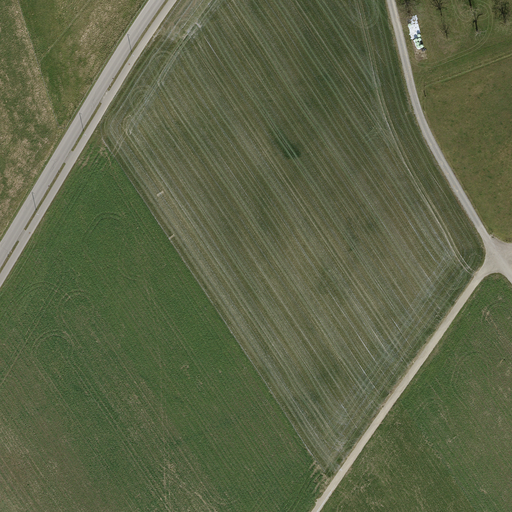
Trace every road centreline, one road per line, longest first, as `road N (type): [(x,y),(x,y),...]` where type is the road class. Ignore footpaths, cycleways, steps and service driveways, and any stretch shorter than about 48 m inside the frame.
road 1 (track): [(495,255),(315,511)]
road 2 (tertiary): [(0,257),(159,0)]
road 3 (track): [(389,0),(425,130),(495,255)]
